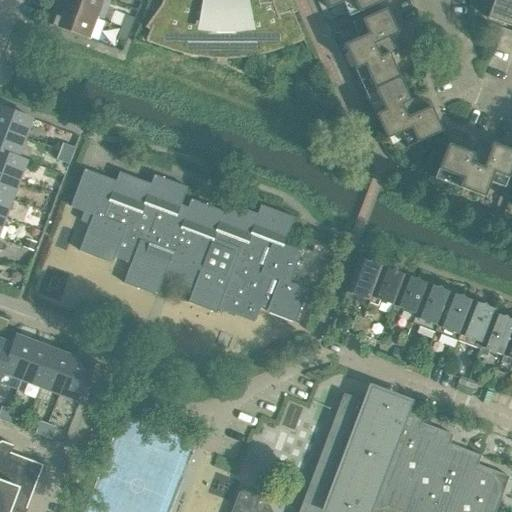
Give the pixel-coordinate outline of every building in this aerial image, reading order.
[(97,19),(104,0),(57,0),(56,3),(97,19)] [(162,0),(160,6),(144,28),(145,29),(146,28),(149,30),(145,40),(146,40),(147,39),(160,44),(174,48),(188,52),(202,54),(216,56),(220,53),(228,53),(232,56),(246,54),(261,51),(275,48),(289,43),(302,37),(292,14),(295,12),(289,0),(162,0)] [(321,0),(326,9),(341,2),(347,16),(381,1),(380,0),(321,0)] [(511,0),(492,0),(486,18),(511,27),(511,0)] [(89,40),(97,19),(56,3),(48,25),(89,40)] [(408,101),(386,52),(378,56),(372,44),(396,33),(384,9),(351,24),(357,38),(342,45),(385,139),(400,133),(406,147),(440,132),(429,107),(405,117),(400,105),(408,101)] [(129,31),(134,19),(125,16),(120,28),(129,31)] [(125,43),(129,31),(120,28),(116,39),(125,43)] [(0,130),(22,139),(30,118),(0,107),(0,130)] [(0,151),(15,157),(22,139),(0,130),(0,151)] [(502,188),(511,161),(511,151),(490,143),(480,168),(468,163),(471,154),(446,144),(433,179),(482,197),(487,182),(502,188)] [(68,165),(74,149),(62,144),(56,160),(68,165)] [(0,174),(17,180),(24,161),(15,157),(0,151),(0,174)] [(300,252),(282,245),(292,218),(260,206),(256,215),(225,203),(221,212),(190,200),(187,209),(179,206),(186,188),(153,176),(150,185),(118,173),(115,182),(83,170),(69,207),(83,212),(79,221),(88,225),(78,251),(111,264),(115,253),(123,255),(121,260),(130,264),(122,284),(155,296),(162,278),(192,290),(187,303),(215,314),(217,309),(226,313),(228,308),(235,311),(233,315),(253,323),(261,300),(269,303),(265,312),(294,323),(306,290),(288,283),(300,252)] [(0,195),(9,200),(17,180),(0,174),(0,195)] [(0,217),(2,219),(9,200),(0,195),(0,217)] [(368,301),(381,267),(358,259),(346,293),(368,301)] [(392,306),(403,276),(381,267),(368,301),(367,303),(376,307),(379,301),(392,306)] [(414,315),(426,284),(403,276),(392,306),(390,312),(399,315),(401,310),(414,315)] [(435,327),(448,293),(426,284),(414,315),(413,318),(435,327)] [(458,335),(471,301),(448,293),(435,327),(433,332),(442,336),(444,330),(458,335)] [(492,313),(493,314),(494,310),(471,301),(458,335),(456,341),(465,344),(467,339),(480,344),(492,313)] [(501,356),(511,327),(511,321),(493,314),(492,313),(480,344),(477,353),(486,357),(488,351),(501,356)] [(357,331),(362,319),(354,316),(350,329),(357,331)] [(1,372),(11,345),(0,341),(0,335),(1,332),(3,333),(8,321),(0,318),(0,376),(1,373),(1,372)] [(364,334),(369,322),(362,319),(357,331),(364,334)] [(511,360),(511,327),(501,356),(499,362),(508,365),(510,359),(511,360)] [(402,348),(407,336),(399,333),(395,345),(402,348)] [(20,380),(34,342),(28,340),(28,342),(14,336),(11,345),(1,372),(1,373),(20,380)] [(39,387),(53,351),(40,346),(41,344),(34,342),(20,380),(39,387)] [(58,394),(73,356),(67,354),(66,356),(53,351),(39,387),(58,394)] [(78,402),(92,366),(78,361),(79,359),(73,356),(58,394),(78,402)] [(417,375),(420,367),(408,363),(406,371),(417,375)] [(426,378),(431,366),(423,363),(421,367),(420,367),(417,375),(426,378)] [(499,386),(504,374),(496,371),(491,383),(499,386)] [(462,392),(467,380),(460,377),(455,389),(462,392)] [(470,395),(475,383),(467,380),(462,392),(470,395)] [(494,511),(508,477),(476,465),(480,456),(448,444),(452,435),(420,423),(424,414),(367,393),(364,402),(342,394),(298,511),(263,511),(266,504),(263,498),(245,491),(238,494),(230,511),(494,511)] [(0,420),(4,422),(9,410),(1,407),(0,408),(0,420)] [(12,426),(17,413),(9,410),(4,422),(12,426)] [(42,437),(47,425),(39,422),(34,434),(42,437)] [(50,440),(55,428),(47,425),(42,437),(50,440)] [(0,511),(24,511),(42,465),(9,453),(11,446),(0,441),(0,511)]
